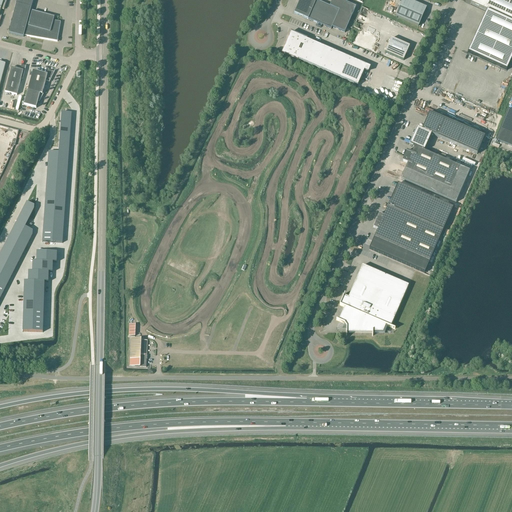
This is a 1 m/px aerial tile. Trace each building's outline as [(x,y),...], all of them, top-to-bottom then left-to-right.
[(16,0),(8,33),(23,37),(24,36),(57,42),(61,22),(53,21),(54,17),(32,11),(31,13),(30,13),(33,0),(16,0)] [(332,0),(330,7),(314,0),(299,0),(294,13),(331,29),(332,27),(345,33),(356,7),(339,0),(332,0)] [(418,26),(426,8),(407,0),(402,0),(396,16),(418,26)] [(511,58),(511,0),(472,0),(470,4),(487,11),(467,53),(506,71),(511,58)] [(453,33),(457,22),(453,20),(448,32),(453,33)] [(292,34),(288,45),(287,44),(286,45),(285,46),(286,47),(286,48),(284,54),(358,86),(364,71),(365,71),(367,66),(292,34)] [(403,61),(409,47),(391,39),(385,53),(403,61)] [(22,80),(26,66),(21,65),(20,70),(11,68),(5,93),(17,96),(21,79),(22,80)] [(54,72),(51,71),(47,70),(46,75),(33,71),(24,105),(36,109),(38,102),(39,102),(43,95),(43,94),(43,95),(42,95),(46,81),(49,82),(49,83),(55,71),(54,72)] [(511,110),(508,109),(495,140),(511,147),(511,110)] [(49,152),(42,242),(62,243),(71,114),(61,113),(59,153),(49,152)] [(407,164),(401,179),(456,203),(470,171),(420,150),(425,139),(474,160),(482,143),(427,119),(419,136),(414,134),(409,145),(415,147),(412,153),(407,151),(402,161),(407,164)] [(398,184),(384,216),(379,214),(373,228),(378,230),(368,252),(423,276),(453,208),(398,184)] [(27,202),(0,255),(0,299),(32,236),(32,231),(25,228),(34,210),(34,206),(27,202)] [(24,282),(23,332),(43,332),(44,282),(48,283),(49,273),(52,273),(53,263),(57,263),(57,253),(37,252),(37,262),(33,262),(32,272),(29,272),(28,282),(24,282)] [(373,332),(383,333),(386,326),(395,329),(390,327),(408,286),(362,266),(348,298),(344,296),(345,294),(340,305),(346,308),(340,322),(336,320),(344,324),(345,325),(344,325),(345,327),(346,326),(346,327),(346,336),(347,332),(372,332),(372,336),(373,336),(373,332)] [(131,338),(129,367),(146,368),(146,359),(145,359),(146,356),(147,356),(147,341),(141,340),(141,339),(131,338)]
